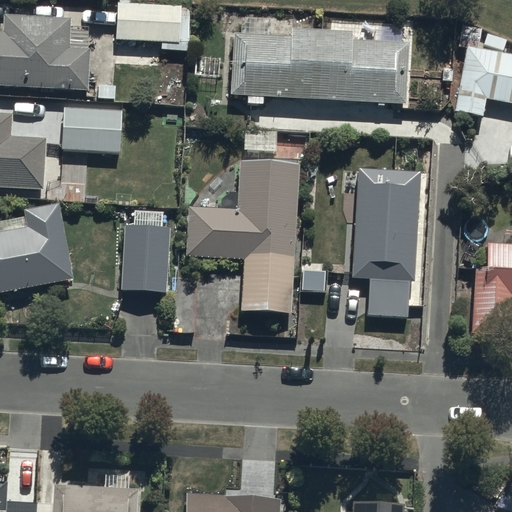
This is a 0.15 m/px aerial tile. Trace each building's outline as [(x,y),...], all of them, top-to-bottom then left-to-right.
[(181,6),(117,4),(115,43),(160,45),(159,52),(187,54),(189,20),(181,19),(181,6)] [(0,37),(0,92),(88,95),(90,56),(71,55),(72,24),(4,21),(3,37),(0,37)] [(230,39),(229,99),(245,99),(244,107),(262,108),(262,100),(303,101),(303,105),(406,108),(408,46),(350,45),(350,33),(289,32),(289,41),(268,40),(268,22),(240,21),(239,39),(230,39)] [(457,50),(465,51),(454,115),(483,120),(486,103),(511,107),(511,57),(479,51),(482,31),(461,27),(457,50)] [(63,110),(60,152),(119,156),(122,114),(63,110)] [(0,191),(45,194),(48,139),(12,137),(13,115),(0,114),(0,191)] [(276,135),(243,134),(242,153),(276,154),(276,135)] [(240,315),(291,319),(302,166),(241,162),(238,210),(189,207),(185,259),(244,263),(240,315)] [(418,174),(357,171),(350,319),(411,322),(418,174)] [(0,235),(0,296),(76,281),(60,206),(25,214),(29,230),(0,235)] [(135,229),(122,228),(120,294),(168,296),(171,229),(165,229),(165,213),(135,212),(135,229)] [(511,247),(477,245),(470,340),(511,342),(511,336),(511,247)] [(0,511),(137,511),(139,488),(0,478),(0,511)] [(281,511),(282,499),(186,495),(185,511),(281,511)]
